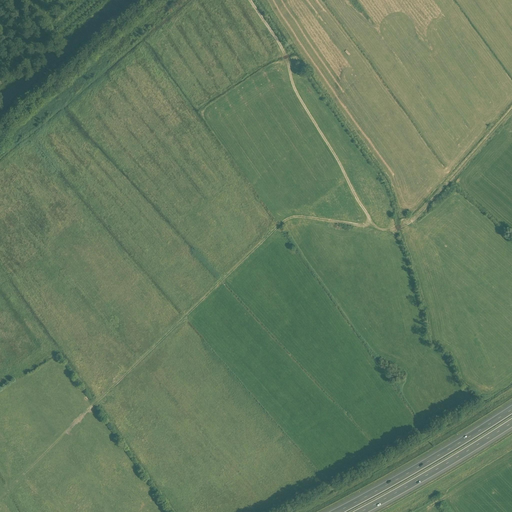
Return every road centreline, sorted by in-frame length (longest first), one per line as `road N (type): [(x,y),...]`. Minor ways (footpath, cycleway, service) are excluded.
road 1 (track): [(371,227),(289,217),(0,496)]
road 2 (track): [(249,0),(283,47),(298,98),(371,227)]
road 3 (motorway): [(511,409),(335,511)]
road 4 (track): [(0,127),(150,0)]
road 5 (motorway): [(360,511),(511,422)]
road 6 (track): [(399,227),(511,109)]
